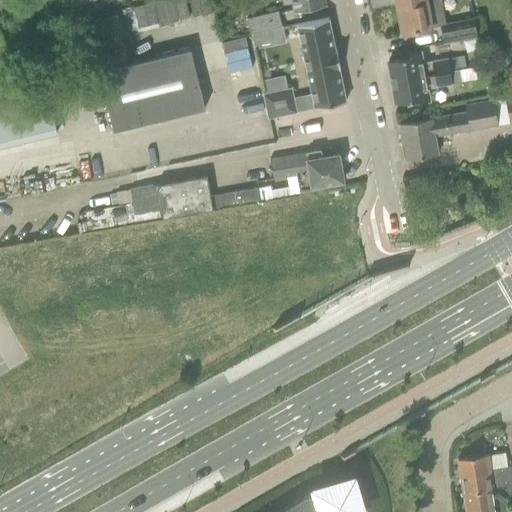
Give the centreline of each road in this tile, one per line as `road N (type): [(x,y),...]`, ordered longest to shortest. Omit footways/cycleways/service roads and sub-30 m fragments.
road 1 (secondary): [(511,237),(31,511)]
road 2 (secondary): [(121,511),(511,289)]
road 3 (residential): [(382,191),(344,0)]
road 4 (residential): [(511,379),(446,416),(433,433),(433,511)]
